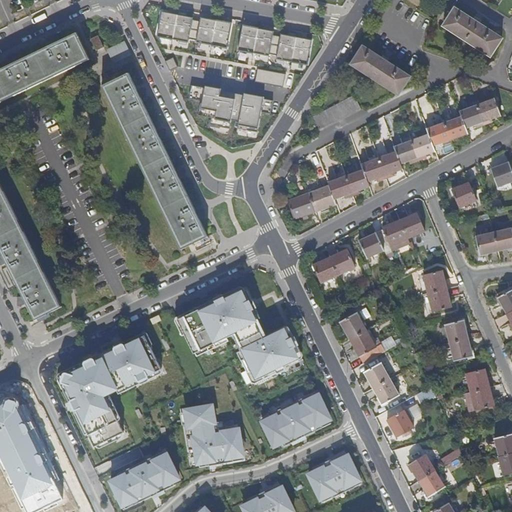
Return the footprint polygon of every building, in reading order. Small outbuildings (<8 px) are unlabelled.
[(475,19),(474,21),(455,9),(443,27),(490,58),(502,39),(479,25),(480,22),(475,19)] [(232,26),(200,19),(200,23),(192,21),(192,19),(161,13),(156,38),(188,44),(188,40),(196,42),(196,44),(228,50),(232,26)] [(274,34),(243,28),(239,52),(269,58),(270,56),(277,57),(276,61),(307,67),(312,42),(281,36),(281,39),(273,38),(274,34)] [(0,70),(0,103),(88,62),(87,60),(75,35),(0,70)] [(97,37),(90,41),(96,53),(103,49),(97,37)] [(383,57),(381,60),(363,47),(351,65),(398,96),(410,78),(387,64),(389,61),(383,57)] [(285,75),(257,71),(255,82),(283,87),(285,75)] [(128,75),(101,88),(179,251),(188,247),(193,244),(206,238),(197,218),(178,180),(159,139),(139,97),(128,75)] [(271,113),(273,102),(192,87),(190,100),(202,102),(199,117),(209,118),(213,119),(211,126),(229,130),(231,130),(232,121),(240,122),(238,130),(257,133),(258,133),(262,113),(270,115),(271,113)] [(355,96),(314,118),(321,131),(362,109),(355,96)] [(461,118),(466,129),(471,127),(495,119),(501,116),(495,100),(459,113),(461,118)] [(466,129),(461,118),(427,131),(428,136),(433,147),(439,144),(461,137),(468,134),(466,129)] [(433,147),(428,136),(395,148),(397,153),(401,164),(407,162),(427,155),(434,152),(433,147)] [(401,164),(397,153),(362,165),(364,171),(368,182),(373,180),(395,172),(403,169),(401,164)] [(497,189),(511,183),(511,173),(508,164),(501,167),(490,170),(497,189)] [(368,182),(364,171),(329,183),(330,186),(335,200),(341,197),(361,190),(370,187),(368,182)] [(451,192),(459,210),(477,203),(469,184),(461,188),(451,192)] [(335,200),(330,186),(288,202),(295,220),(300,218),(329,207),(337,205),(335,200)] [(0,188),(0,255),(1,256),(16,287),(21,297),(27,309),(33,321),(48,313),(59,308),(0,188)] [(398,222),(406,240),(424,232),(417,214),(408,218),(398,222)] [(389,247),(406,240),(398,222),(388,227),(381,230),(382,231),(375,235),(384,253),(385,255),(391,253),(389,247)] [(493,234),(497,253),(511,249),(511,231),(511,229),(493,234)] [(479,257),(497,253),(493,234),(475,238),(479,257)] [(366,261),(384,253),(375,235),(365,240),(358,244),(366,261)] [(329,260),(338,277),(355,269),(346,252),(338,256),(329,260)] [(321,285),(338,277),(329,260),(320,264),(312,268),(321,285)] [(428,296),(447,291),(442,273),(423,278),(428,296)] [(182,318),(177,321),(191,351),(230,333),(253,382),(297,361),(295,358),(299,357),(286,330),(282,332),(281,328),(265,336),(257,320),(250,306),(244,292),(240,293),(239,291),(187,316),(182,318)] [(447,291),(428,296),(422,297),(427,316),(451,309),(447,291)] [(506,316),(511,313),(511,291),(497,299),(506,316)] [(350,342),(367,332),(358,315),(341,324),(350,342)] [(449,344),(468,340),(464,322),(445,326),(449,344)] [(376,348),(379,347),(370,330),(367,332),(376,348)] [(367,332),(350,342),(363,365),(396,346),(393,339),(379,347),(376,348),(367,332)] [(160,372),(144,338),(123,348),(123,347),(114,351),(115,352),(93,362),(93,361),(84,365),(84,366),(66,375),(64,374),(61,384),(62,384),(71,402),(70,403),(74,412),(75,411),(94,449),(123,436),(106,399),(138,384),(138,385),(147,381),(146,380),(160,372)] [(468,340),(449,344),(454,363),(473,359),(468,340)] [(363,374),(373,390),(390,381),(380,364),(363,374)] [(470,393),(489,388),(485,370),(466,374),(470,393)] [(390,381),(373,390),(383,407),(400,397),(390,381)] [(489,388),(470,393),(465,394),(469,412),(494,407),(489,388)] [(5,403),(0,404),(0,451),(28,511),(32,511),(62,498),(18,408),(21,404),(19,398),(10,395),(5,399),(5,403)] [(271,419),(261,424),(273,448),(279,445),(281,449),(298,441),(296,437),(302,435),(304,438),(321,429),(320,426),(329,421),(317,397),(310,400),(308,397),(292,405),(294,408),(288,411),(286,408),(270,415),(271,419)] [(211,407),(184,411),(186,425),(183,426),(187,451),(194,450),(196,464),(212,462),(213,466),(231,463),(231,459),(242,457),(237,430),(230,431),(229,428),(215,430),(211,407)] [(404,411),(387,421),(396,438),(413,429),(404,411)] [(499,458),(511,454),(511,435),(494,439),(499,458)] [(448,463),(464,453),(460,447),(444,457),(448,463)] [(348,451),(304,472),(318,503),(363,482),(348,451)] [(419,483),(435,473),(424,454),(408,465),(419,483)] [(511,454),(499,458),(503,476),(511,474),(511,454)] [(173,486),(171,482),(177,479),(166,455),(155,460),(153,457),(138,464),(140,467),(134,470),(132,467),(117,474),(118,477),(110,481),(121,506),(131,502),(133,505),(173,486)] [(435,473),(419,483),(429,499),(445,489),(435,473)] [(294,511),(283,484),(239,504),(242,511),(294,511)]
